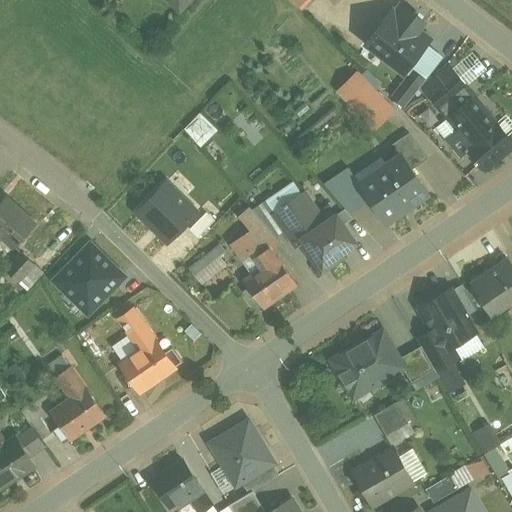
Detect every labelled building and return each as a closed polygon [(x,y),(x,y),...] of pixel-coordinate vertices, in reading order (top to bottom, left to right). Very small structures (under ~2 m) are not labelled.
[(172,0),(181,8),(189,0),(172,0)] [(431,40),(394,11),(369,43),(370,44),(371,42),(387,55),(386,56),(406,72),(431,40)] [(449,67),(426,86),(433,95),(456,75),(449,67)] [(414,71),(394,97),(406,106),(426,80),(414,71)] [(395,110),(359,74),(342,92),(360,110),(365,105),(382,122),(395,110)] [(433,95),(432,96),(442,108),(467,87),(457,74),(456,75),(433,95)] [(511,149),(511,139),(477,97),(450,120),(460,132),(471,145),(468,148),(469,149),(486,171),(511,149)] [(225,109),(215,99),(207,108),(216,117),(225,109)] [(204,112),(187,128),(205,146),(222,130),(204,112)] [(471,145),(460,132),(450,140),(462,155),(469,149),(468,148),(471,145)] [(430,159),(411,133),(395,144),(403,156),(404,155),(414,170),(430,159)] [(403,156),(387,166),(390,170),(366,186),(363,182),(362,184),(388,222),(389,221),(389,220),(415,202),(416,203),(430,193),(414,170),(404,155),(403,156)] [(319,181),(297,156),(286,166),(308,191),(319,181)] [(155,178),(131,201),(175,246),(198,223),(155,178)] [(306,194),(304,195),(296,184),(270,203),(298,245),(307,239),(306,238),(321,227),(315,218),(320,215),(306,194)] [(37,224),(8,197),(0,205),(0,233),(15,248),(37,224)] [(246,199),(236,208),(243,217),(253,208),(246,199)] [(281,241),(253,208),(243,217),(255,231),(267,245),(269,243),(273,248),(281,241)] [(321,227),(306,238),(307,239),(312,246),(307,250),(314,261),(315,260),(321,268),(327,264),(329,267),(343,258),(340,255),(357,243),(338,216),(321,227)] [(299,284),(280,257),(280,258),(273,248),(269,243),(267,245),(255,231),(235,244),(246,260),(253,255),(263,269),(246,281),(251,288),(246,292),(251,299),(256,296),(265,308),(299,284)] [(90,240),(49,281),(86,318),(127,276),(90,240)] [(220,242),(193,267),(204,279),(231,254),(227,249),(220,242)] [(24,254),(9,271),(20,280),(35,264),(24,254)] [(511,262),(510,259),(474,284),(482,297),(481,297),(493,316),(511,303),(511,262)] [(453,291),(422,309),(434,331),(446,351),(453,346),(477,332),(453,291)] [(152,299),(122,320),(129,330),(143,321),(160,310),(152,299)] [(143,321),(129,330),(144,350),(157,341),(143,321)] [(385,331),(334,361),(345,381),(346,381),(353,392),(352,393),(355,398),(406,369),(406,368),(401,359),(385,331)] [(446,351),(434,331),(419,340),(423,347),(436,369),(449,392),(464,384),(451,363),(460,358),(453,346),(446,351)] [(144,350),(124,364),(142,391),(176,368),(184,362),(174,348),(166,353),(157,341),(144,350)] [(423,347),(401,359),(406,368),(406,369),(413,382),(436,369),(423,347)] [(87,388),(72,366),(58,376),(73,398),(53,412),(62,425),(56,430),(65,444),(72,439),(107,415),(88,388),(87,388)] [(399,402),(376,415),(388,436),(411,423),(399,402)] [(53,434),(34,404),(23,411),(34,428),(42,441),(53,434)] [(275,464),(247,421),(209,446),(237,489),(275,464)] [(34,428),(17,440),(29,458),(46,446),(42,441),(34,428)] [(489,428),(478,434),(486,448),(496,442),(489,428)] [(7,446),(0,435),(0,487),(1,487),(1,488),(34,466),(29,458),(17,440),(17,439),(7,446)] [(500,476),(511,471),(501,447),(489,452),(500,476)] [(396,448),(355,472),(374,506),(416,482),(396,448)] [(185,460),(154,481),(172,507),(180,502),(182,505),(192,499),(200,511),(204,511),(214,505),(202,487),(203,486),(185,460)] [(511,492),(511,472),(503,478),(511,492)] [(450,476),(426,489),(433,503),(458,489),(450,476)] [(266,511),(255,491),(231,506),(235,511),(266,511)] [(420,511),(418,507),(409,511),(482,511),(470,491),(434,511),(420,511)] [(272,511),(300,511),(293,499),(272,511)]
